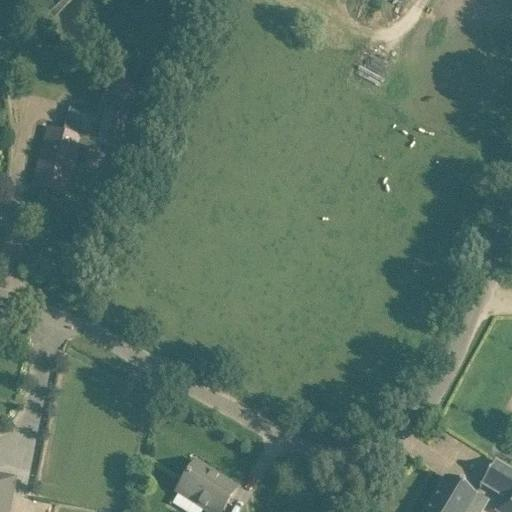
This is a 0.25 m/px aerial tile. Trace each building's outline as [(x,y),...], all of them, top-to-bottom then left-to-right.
[(142,69),(137,79),(156,87),(152,96),(164,101),(172,82),(142,69)] [(33,189),(64,197),(77,150),(94,154),(96,146),(118,152),(130,105),(134,106),(138,90),(108,83),(104,97),(101,97),(97,116),(69,110),(63,135),(49,131),(38,170),(33,189)] [(511,511),(511,472),(495,462),(481,485),(504,500),(496,511),(511,511)] [(202,511),(222,511),(226,507),(236,490),(195,464),(175,495),(202,511)] [(0,511),(10,511),(17,479),(0,475),(0,511)] [(446,479),(425,511),(466,511),(467,511),(468,511),(483,511),(488,504),(476,497),(446,479)]
